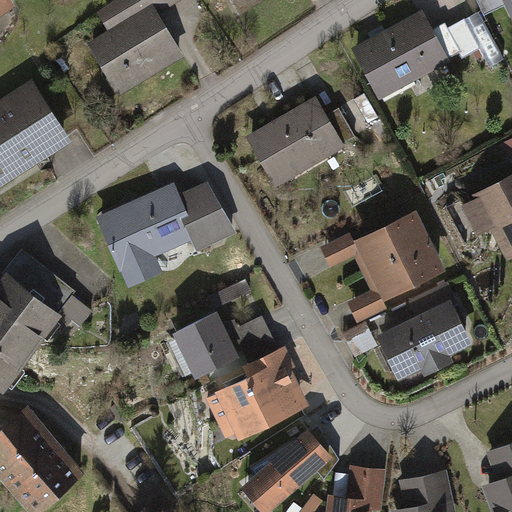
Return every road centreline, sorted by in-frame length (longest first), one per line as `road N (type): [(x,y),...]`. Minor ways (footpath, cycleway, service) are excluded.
road 1 (residential): [(511,368),(394,423),(357,404),(192,119)]
road 2 (residential): [(192,119),(0,241)]
road 3 (residential): [(192,119),(362,0)]
